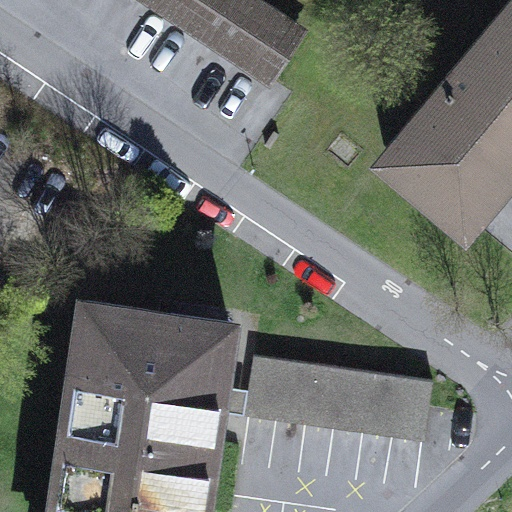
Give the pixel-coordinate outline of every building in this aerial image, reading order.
[(300,32),(250,0),(151,0),(269,78),(300,32)] [(447,85),(387,157),(466,223),(511,168),(511,8),(467,63),(464,60),(445,83),(447,85)] [(68,429),(210,449),(216,410),(220,385),(229,322),(87,302),(68,429)] [(246,414),(425,440),(433,381),(254,355),(249,389),(246,414)] [(249,389),(220,385),(216,410),(246,414),(249,389)] [(55,511),(201,511),(202,509),(210,449),(68,429),(55,511)]
